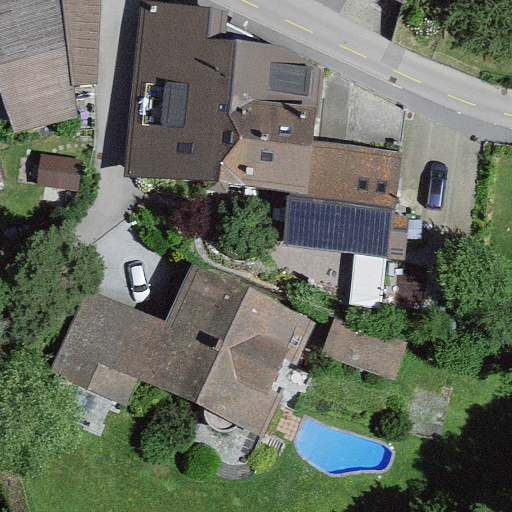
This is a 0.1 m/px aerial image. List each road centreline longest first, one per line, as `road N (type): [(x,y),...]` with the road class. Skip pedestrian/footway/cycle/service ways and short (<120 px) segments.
road 1 (residential): [(511,118),(481,115),(255,0)]
road 2 (residential): [(100,225),(130,0)]
